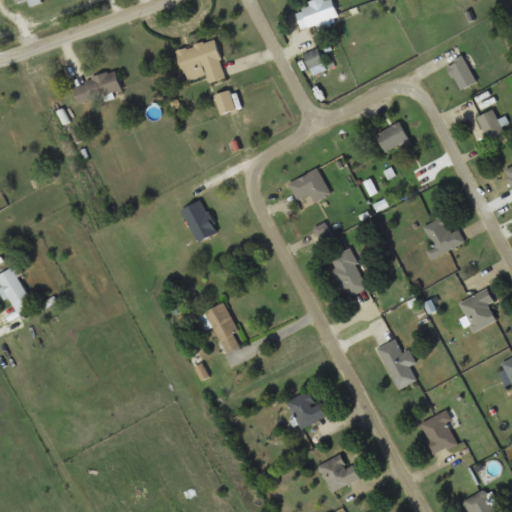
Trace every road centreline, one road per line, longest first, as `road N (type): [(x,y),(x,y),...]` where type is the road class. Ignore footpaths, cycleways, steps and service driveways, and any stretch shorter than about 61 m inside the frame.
road 1 (residential): [(323,124),(244,168),(427,511),(411,82),(323,124)]
road 2 (residential): [(0,63),(185,0)]
road 3 (residential): [(252,0),(318,127)]
